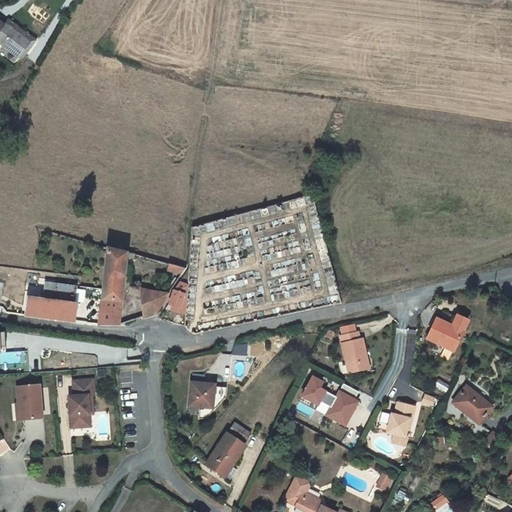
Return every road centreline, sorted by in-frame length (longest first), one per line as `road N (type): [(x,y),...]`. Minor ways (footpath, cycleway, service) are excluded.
road 1 (unclassified): [(153,337),(189,342),(511,272)]
road 2 (unclassified): [(0,315),(153,337)]
